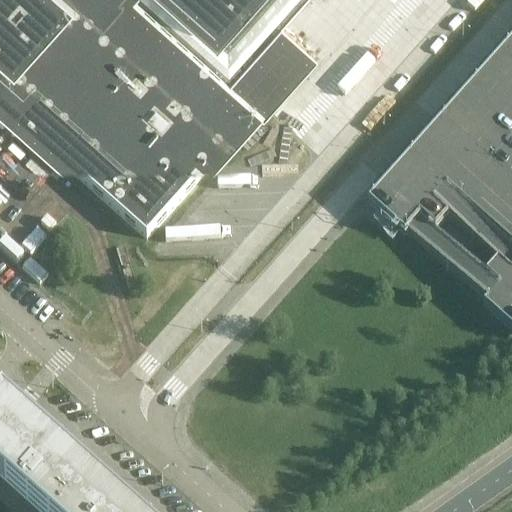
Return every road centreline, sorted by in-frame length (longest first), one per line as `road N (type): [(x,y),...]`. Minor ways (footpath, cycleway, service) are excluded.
road 1 (residential): [(122,419),(497,0)]
road 2 (residential): [(122,419),(228,511)]
road 3 (residential): [(32,337),(122,419)]
